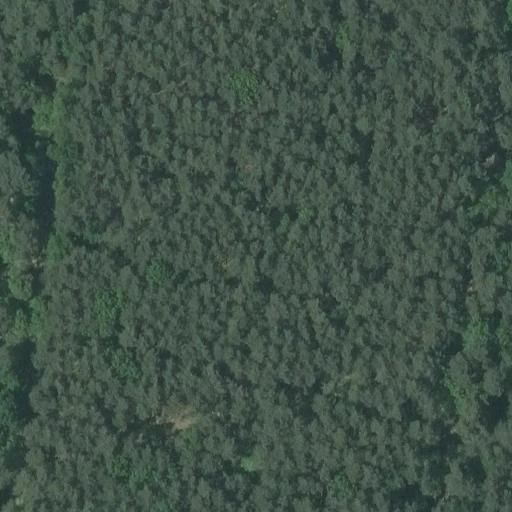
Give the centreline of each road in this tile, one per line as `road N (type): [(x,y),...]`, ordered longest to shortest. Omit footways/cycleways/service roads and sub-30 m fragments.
road 1 (track): [(8,511),(82,0)]
road 2 (track): [(442,511),(511,13)]
